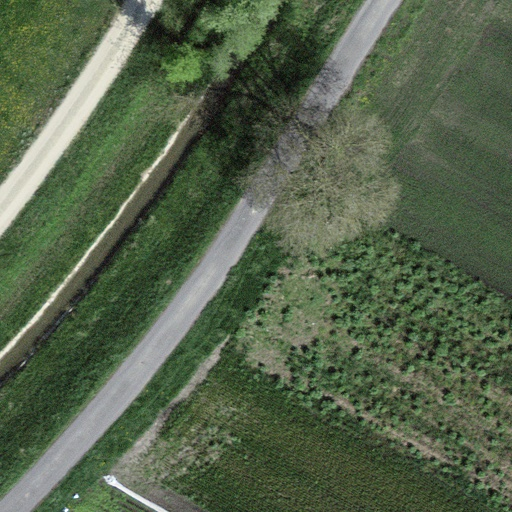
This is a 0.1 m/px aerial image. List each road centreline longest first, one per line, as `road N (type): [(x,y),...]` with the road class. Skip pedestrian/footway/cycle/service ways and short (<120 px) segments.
road 1 (track): [(4,511),(177,339),(382,0)]
road 2 (track): [(0,218),(148,0)]
